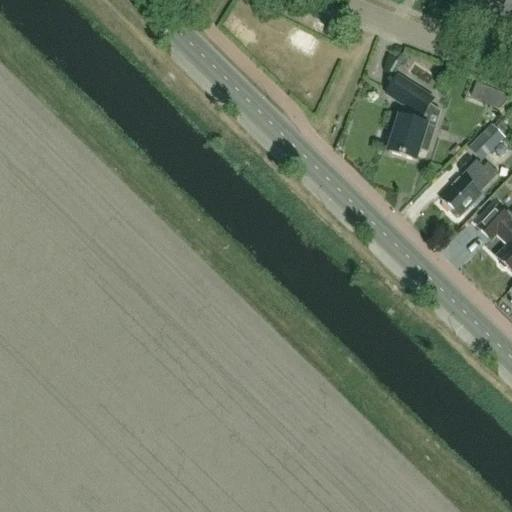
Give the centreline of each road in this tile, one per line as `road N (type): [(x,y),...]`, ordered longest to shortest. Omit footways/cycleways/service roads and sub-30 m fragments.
road 1 (tertiary): [(511,359),(140,0)]
road 2 (residential): [(511,70),(331,0)]
